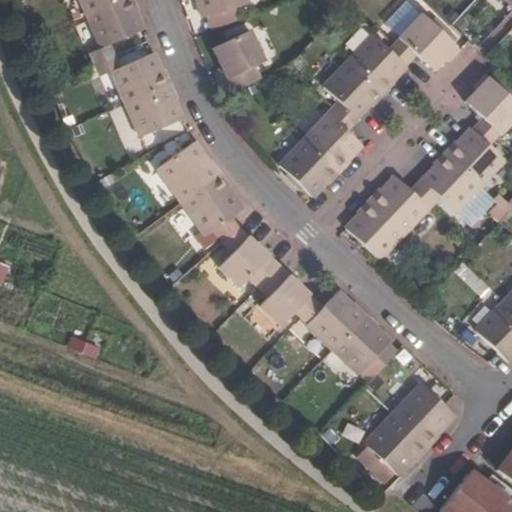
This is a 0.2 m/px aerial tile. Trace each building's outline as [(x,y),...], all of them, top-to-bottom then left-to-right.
[(81,0),(86,12),(113,0),(81,0)] [(113,0),(86,12),(100,44),(103,43),(141,27),(134,8),(136,7),(133,0),(113,0)] [(195,0),(202,19),(233,9),(245,6),(243,0),(195,0)] [(202,19),(206,31),(237,19),(233,9),(202,19)] [(392,41),(412,59),(416,54),(434,70),(445,58),(449,61),(459,50),(420,13),(392,41)] [(211,48),(231,92),(255,80),(259,78),(254,66),(263,62),(249,30),(211,48)] [(347,60),(384,93),(393,83),(391,82),(406,65),(372,33),(347,60)] [(82,52),(88,63),(108,54),(103,43),(100,44),(82,52)] [(110,67),(124,100),(170,82),(164,68),(159,70),(151,50),(113,66),(110,67)] [(93,74),(110,67),(113,66),(108,54),(88,63),(93,74)] [(332,95),(357,117),(370,103),(373,105),(384,93),(347,60),(323,86),(332,95)] [(511,122),(511,98),(485,74),(474,86),(477,89),(464,103),(480,117),(496,131),(500,135),(511,122)] [(170,82),(124,100),(138,131),(180,115),(173,98),(176,96),(170,82)] [(328,100),(351,122),(357,117),(332,95),(328,100)] [(329,113),(346,128),(351,122),(328,100),(320,107),(329,113)] [(305,139),(340,172),(350,162),(348,160),(363,144),(346,128),(329,113),(305,139)] [(496,131),(480,117),(475,122),(491,137),(496,131)] [(491,137),(475,122),(469,129),(485,144),(491,137)] [(444,151),(478,183),(501,158),(485,144),(469,129),(456,143),(454,141),(444,151)] [(156,163),(180,197),(218,171),(210,159),(207,161),(192,138),(156,163)] [(280,166),(313,196),(326,181),(329,183),(340,172),(305,139),(280,166)] [(452,211),(478,183),(444,151),(431,164),(433,166),(418,181),(435,196),(452,211)] [(218,171),(180,197),(206,233),(230,216),(241,207),(226,186),(230,184),(218,171)] [(425,206),(409,191),(393,176),(379,192),(376,189),(366,200),(400,233),(425,206)] [(414,186),(430,200),(435,196),(418,181),(414,186)] [(425,206),(430,200),(414,186),(409,191),(425,206)] [(484,210),(496,222),(511,207),(511,206),(501,195),(484,210)] [(400,233),(366,200),(354,212),(357,214),(343,229),(376,259),(400,233)] [(236,226),(230,216),(206,233),(214,244),(236,226)] [(243,232),(236,226),(214,244),(223,253),(243,232)] [(254,284),(275,263),(243,232),(223,253),(213,264),(235,285),(244,275),(254,284)] [(0,260),(0,284),(3,285),(9,263),(0,260)] [(471,331),(501,299),(462,262),(454,271),(484,300),(462,322),(471,331)] [(277,324),(289,311),(307,293),(275,263),(254,284),(264,293),(254,303),(277,324)] [(328,348),(363,312),(352,302),(350,305),(335,290),(321,305),(302,324),(328,348)] [(511,309),(511,290),(502,301),(511,309)] [(289,311),(295,317),(314,299),(307,293),(289,311)] [(295,317),(302,324),(321,305),(314,299),(295,317)] [(511,309),(502,301),(473,332),(494,350),(507,362),(511,356),(511,309)] [(328,348),(355,374),(383,346),(388,341),(372,326),(374,323),(363,312),(328,348)] [(71,337),(67,351),(95,359),(99,345),(71,337)] [(355,374),(364,382),(392,354),(383,346),(355,374)] [(390,412),(427,446),(438,433),(436,431),(452,414),(442,404),(417,382),(390,412)] [(388,468),(395,474),(414,455),(417,457),(427,446),(390,412),(360,445),(362,446),(388,468)] [(349,460),(377,481),(388,468),(362,446),(349,460)] [(447,511),(511,511),(511,503),(490,487),(477,476),(447,511)]
